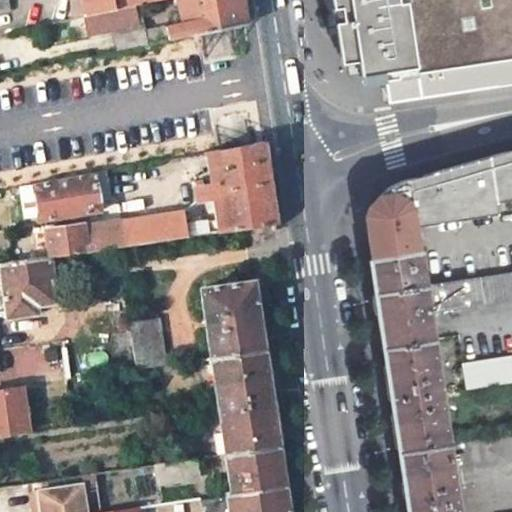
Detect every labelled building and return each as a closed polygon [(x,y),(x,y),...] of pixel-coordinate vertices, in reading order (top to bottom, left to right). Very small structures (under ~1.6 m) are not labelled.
[(80,0),(83,15),(111,9),(131,4),(152,0),(80,0)] [(169,40),(176,39),(244,24),(241,5),(240,0),(182,0),(184,6),(187,22),(182,24),(167,28),(169,40)] [(182,0),(176,0),(182,24),(187,22),(184,6),(182,0)] [(511,0),(326,0),(329,12),(326,13),(328,28),(331,27),(337,68),(354,66),(357,82),(359,94),(380,90),(380,87),(394,85),(394,88),(414,85),(418,106),(511,91),(511,0)] [(136,26),(131,4),(111,9),(83,15),(87,37),(136,26)] [(112,38),(115,52),(125,50),(146,45),(143,32),(112,38)] [(273,224),(266,178),(264,160),(261,144),(208,154),(211,169),(205,173),(197,178),(197,181),(189,182),(193,203),(209,201),(215,200),(217,220),(212,221),(182,225),(181,214),(43,232),(46,257),(117,247),(243,228),(273,224)] [(208,154),(202,155),(205,173),(211,169),(208,154)] [(511,156),(507,158),(503,159),(499,161),(495,163),(492,167),(477,170),(478,172),(463,176),(450,179),(436,183),(423,186),(385,196),(386,201),(379,203),(374,209),(372,211),(370,214),(368,220),(369,231),(424,218),(435,216),(511,197),(511,156)] [(436,183),(450,179),(448,172),(435,175),(436,183)] [(90,176),(95,202),(109,200),(103,173),(90,176)] [(95,202),(90,176),(29,187),(35,222),(98,214),(95,202)] [(385,196),(423,186),(422,176),(415,178),(406,181),(395,185),(384,191),(385,196)] [(511,202),(511,197),(435,216),(437,225),(453,222),(452,219),(456,219),(457,221),(459,222),(460,223),(463,222),(463,218),(470,217),(470,220),(487,217),(485,208),(511,202)] [(369,231),(371,241),(415,234),(414,225),(425,223),(424,218),(369,231)] [(415,234),(371,241),(374,259),(419,253),(415,234)] [(375,296),(425,289),(419,253),(374,259),(370,259),(375,296)] [(54,303),(46,257),(0,263),(0,295),(3,319),(26,316),(25,308),(54,303)] [(511,275),(425,289),(375,296),(384,350),(433,344),(431,328),(444,326),(442,313),(511,303),(511,359),(462,367),(466,394),(511,387),(511,275)] [(199,289),(208,357),(261,349),(256,314),(251,281),(199,289)] [(128,322),(135,368),(163,364),(157,318),(128,322)] [(384,350),(399,453),(448,446),(433,344),(384,350)] [(215,405),(268,397),(264,373),(261,349),(208,357),(215,405)] [(0,435),(22,434),(18,386),(0,386),(0,435)] [(271,420),(268,397),(215,405),(223,454),(275,446),(271,420)] [(228,494),(281,486),(278,467),(275,446),(223,454),(228,494)] [(399,453),(406,499),(455,491),(451,465),(463,463),(462,456),(449,457),(448,446),(399,453)] [(192,458),(152,464),(155,482),(195,476),(192,458)] [(83,511),(79,486),(34,492),(37,511),(83,511)] [(285,511),(281,486),(228,494),(225,494),(227,511),(285,511)] [(458,511),(455,491),(406,499),(407,511),(458,511)]
